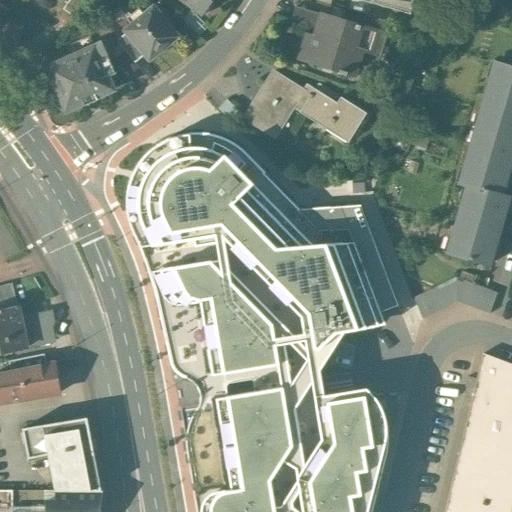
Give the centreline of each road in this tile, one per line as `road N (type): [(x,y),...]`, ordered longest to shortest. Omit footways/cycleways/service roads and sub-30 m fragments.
road 1 (secondary): [(156,511),(109,285),(51,166)]
road 2 (secondary): [(24,186),(65,262),(98,350),(126,511)]
road 3 (residential): [(263,0),(200,69),(51,166)]
road 4 (residential): [(511,335),(468,329),(445,341),(432,364),(396,511)]
